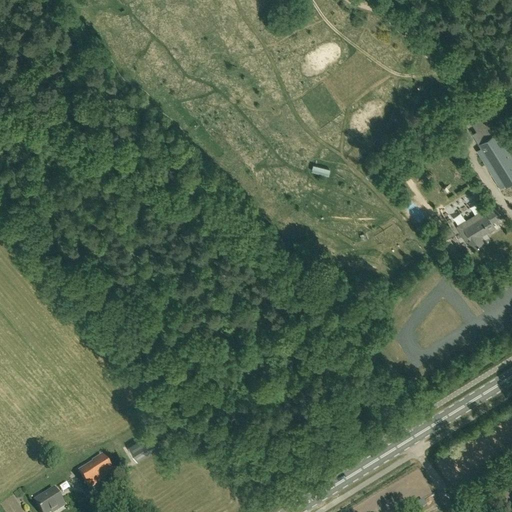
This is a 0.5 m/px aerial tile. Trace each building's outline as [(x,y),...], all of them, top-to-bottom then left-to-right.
[(488,114),(473,123),(478,131),(493,122),(488,114)] [(511,158),(496,133),(479,143),(500,177),(496,179),(501,186),(505,184),(506,186),(511,181),(511,158)] [(486,214),(464,228),(471,239),(469,240),(473,247),(483,241),(479,236),(495,227),(492,222),(502,215),(496,205),(485,212),(486,214)] [(187,426),(182,419),(178,423),(182,429),(187,426)] [(155,450),(147,435),(129,446),(137,461),(155,450)] [(114,475),(102,456),(92,462),(93,463),(79,472),(89,489),(104,480),(104,481),(114,475)] [(58,511),(65,506),(55,489),(35,501),(42,511),(52,511),(57,509),(58,511)]
